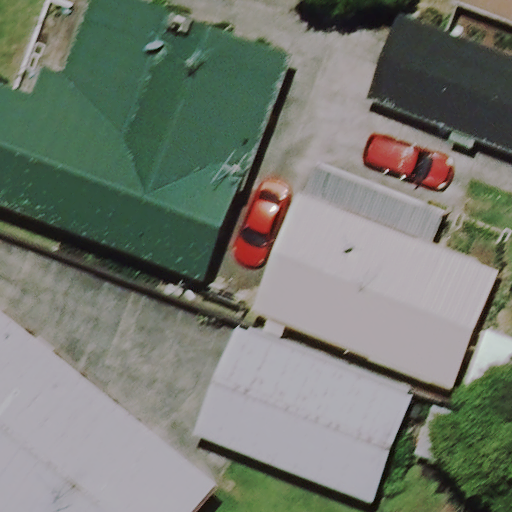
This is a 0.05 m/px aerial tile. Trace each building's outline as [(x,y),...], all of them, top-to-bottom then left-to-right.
[(0,212),(208,290),(245,189),(292,65),(117,0),(69,0),(32,101),(0,88),(0,212)] [(511,0),(454,0),(452,7),(511,31),(511,0)] [(368,104),(511,163),(511,47),(409,5),(368,104)] [(493,284),(298,206),(254,314),(449,393),(493,284)] [(0,321),(0,511),(203,511),(219,492),(0,321)] [(415,403),(240,334),(198,441),(372,509),(415,403)]
